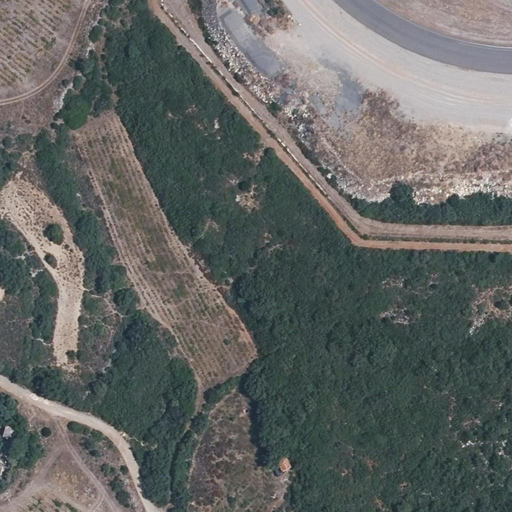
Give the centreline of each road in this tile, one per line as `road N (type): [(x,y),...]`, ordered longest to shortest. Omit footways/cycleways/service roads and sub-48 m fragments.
road 1 (track): [(511,235),(371,229),(355,219),(174,0)]
road 2 (track): [(286,0),(324,38),(413,89),(511,110)]
road 3 (track): [(152,511),(117,436),(0,379)]
